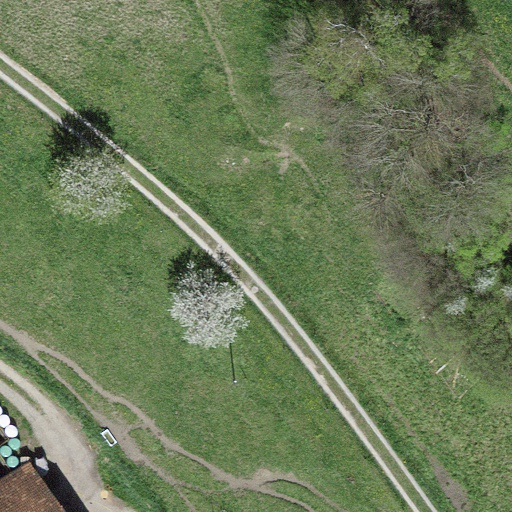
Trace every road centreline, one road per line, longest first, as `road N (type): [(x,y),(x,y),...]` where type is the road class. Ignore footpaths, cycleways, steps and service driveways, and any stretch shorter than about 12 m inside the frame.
road 1 (track): [(0,72),(204,238),(304,354),(416,511)]
road 2 (track): [(120,511),(68,443),(0,378)]
